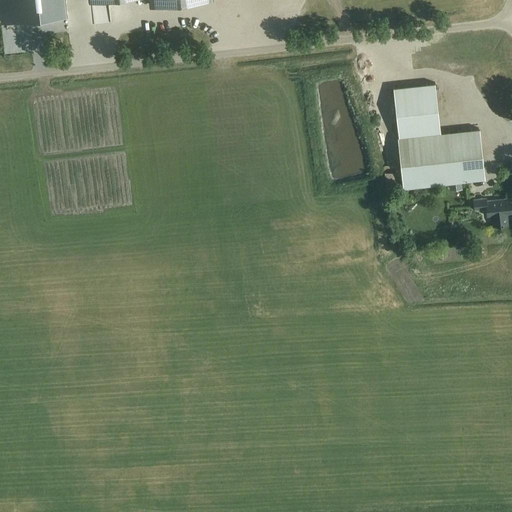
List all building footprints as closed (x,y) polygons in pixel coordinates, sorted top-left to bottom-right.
[(63,0),(0,0),(0,5),(2,21),(65,14),(63,0)] [(5,50),(5,58),(13,59),(14,50),(5,50)] [(440,132),(435,82),(393,87),(404,187),(484,178),(478,128),(440,132)] [(492,162),(493,171),(508,168),(506,160),(492,162)] [(511,213),(510,198),(486,200),(486,198),(473,199),(474,208),(486,207),(487,215),(492,215),(493,225),(508,223),(507,213),(511,213)] [(487,233),(486,213),(480,213),(480,216),(476,216),(476,234),(487,233)]
